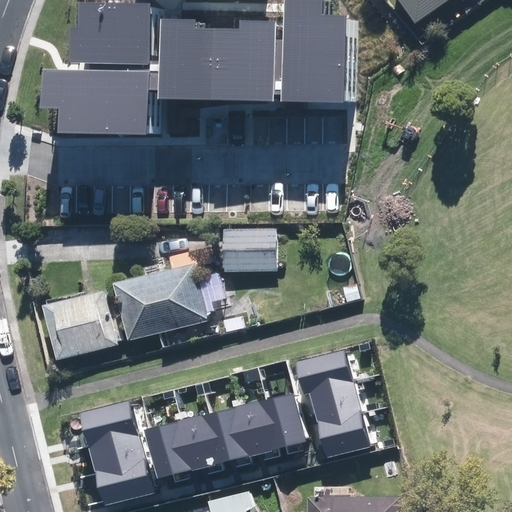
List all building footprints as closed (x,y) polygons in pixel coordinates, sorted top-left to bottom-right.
[(55,69),(54,108),(71,108),(71,132),(157,134),(158,90),(173,91),(173,97),(283,100),(283,93),(294,94),(294,100),(356,102),(358,16),(333,15),(333,0),(296,0),(296,42),(285,42),(286,22),(252,21),(252,29),(206,28),(206,20),(173,19),(172,62),(158,62),(160,4),(92,3),(91,28),(80,27),(79,64),(104,64),(104,70),(55,69)] [(412,0),(426,18),(449,0),(412,0)] [(219,126),(214,140),(251,154),(256,140),(219,126)] [(348,166),(262,142),(256,163),(249,161),(243,182),(252,184),(248,200),(293,212),(298,193),(338,204),(348,166)] [(233,231),(233,269),(280,269),(280,231),(233,231)] [(125,283),(137,334),(213,316),(201,265),(125,283)] [(53,302),(65,354),(124,341),(113,288),(53,302)] [(307,359),(331,453),(377,441),(353,347),(307,359)] [(156,423),(169,473),(315,436),(302,386),(156,423)] [(90,412),(110,495),(162,483),(142,400),(90,412)] [(178,505),(180,511),(214,511),(208,494),(178,505)] [(404,511),(405,499),(320,497),(319,511),(404,511)]
